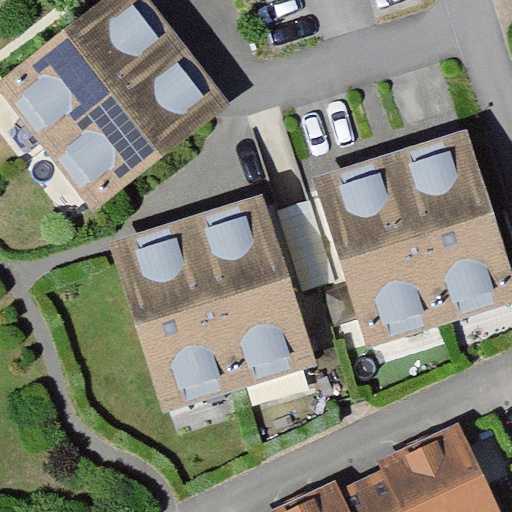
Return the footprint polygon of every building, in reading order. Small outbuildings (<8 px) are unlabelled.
[(206,128),(106,0),(100,0),(0,77),(0,102),(90,218),(206,128)] [(455,156),(300,202),(345,355),(500,309),(455,156)] [(244,212),(90,256),(139,428),(294,384),(244,212)] [(481,511),(450,439),(367,475),(372,486),(383,511),(481,511)] [(341,511),(337,500),(330,484),(264,511),(341,511)] [(383,511),(372,486),(337,500),(341,511),(383,511)]
